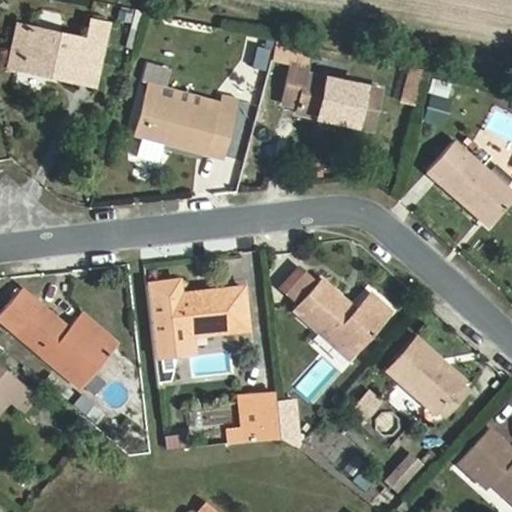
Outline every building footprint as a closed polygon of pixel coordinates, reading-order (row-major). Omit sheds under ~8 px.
[(105,43),(33,27),(22,69),(58,78),(62,65),(84,70),(98,73),(105,43)] [(193,40),(188,68),(203,70),(208,42),(193,40)] [(296,113),(339,124),(373,131),(383,90),(310,74),(311,66),(292,62),(283,104),(297,108),(296,113)] [(62,65),(58,78),(81,83),(84,70),(62,65)] [(219,113),(141,94),(130,133),(139,135),(162,141),(226,158),(243,101),(224,95),(219,113)] [(420,122),(441,126),(445,110),(423,105),(420,122)] [(336,134),(339,124),(296,113),(294,123),(336,134)] [(155,165),(162,141),(139,135),(135,161),(155,165)] [(511,190),(456,140),(426,173),(488,229),(511,202),(511,190)] [(300,267),(280,290),(299,307),(320,285),(300,267)] [(190,338),(252,332),(248,288),(186,294),(184,280),(153,283),(159,353),(175,352),(174,340),(190,338)] [(394,314),(372,293),(357,309),(324,280),(320,285),(299,307),(293,314),(350,364),(394,314)] [(44,334),(57,319),(40,306),(15,337),(80,391),(111,353),(77,326),(72,332),(59,348),(44,334)] [(87,314),(77,326),(111,353),(121,342),(87,314)] [(59,348),(72,332),(57,319),(44,334),(59,348)] [(175,352),(191,351),(190,338),(174,340),(175,352)] [(439,413),(446,419),(469,393),(462,387),(465,383),(415,339),(386,372),(436,416),(439,413)] [(0,417),(12,404),(24,415),(39,398),(0,366),(0,417)] [(364,389),(350,406),(364,417),(378,399),(364,389)] [(258,398),(262,444),(282,442),(277,396),(258,398)] [(258,398),(243,400),(246,431),(231,432),(232,446),(262,444),(258,398)] [(511,446),(491,427),(460,463),(489,489),(494,484),(511,499),(511,446)] [(181,432),(160,435),(162,450),(183,448),(181,432)] [(406,450),(380,480),(398,495),(424,465),(406,450)]
